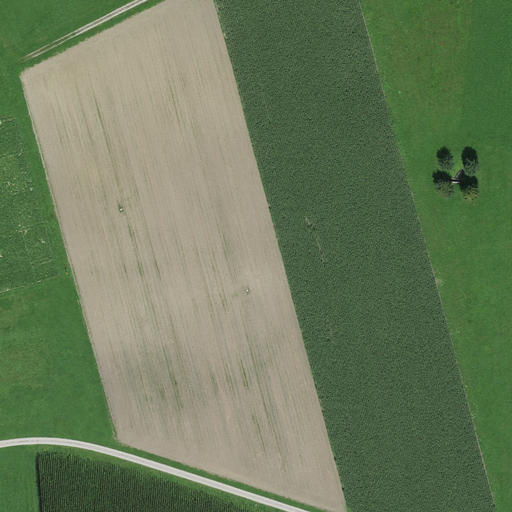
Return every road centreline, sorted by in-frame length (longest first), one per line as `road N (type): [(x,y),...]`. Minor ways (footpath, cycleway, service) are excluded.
road 1 (track): [(0,445),(68,443),(297,511)]
road 2 (track): [(144,0),(9,68)]
